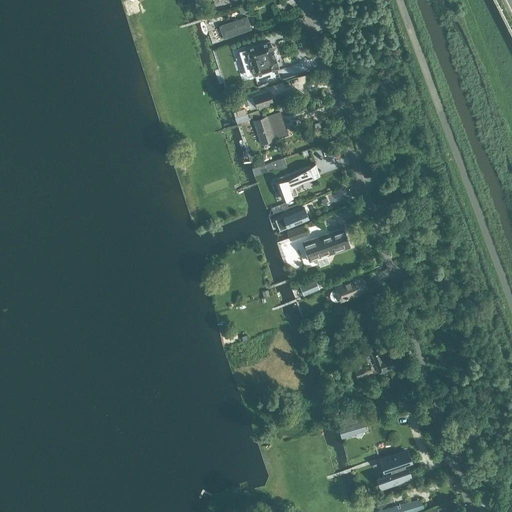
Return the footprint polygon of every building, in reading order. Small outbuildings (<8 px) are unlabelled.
[(242,14),(250,11),(248,5),(239,8),(242,14)] [(219,28),(224,42),(254,31),(249,17),(219,28)] [(246,49),(246,50),(245,50),(253,75),(254,74),(254,75),(279,68),(275,58),(277,58),(275,50),(273,51),(270,41),(246,49)] [(257,108),(273,103),(269,91),(253,96),(257,108)] [(257,133),(284,124),(280,112),(253,121),(257,133)] [(284,124),(257,133),(261,144),(288,135),(284,124)] [(285,199),(297,195),(294,185),(320,175),(316,164),(310,167),(310,166),(277,178),(285,199)] [(274,221),(279,232),(309,222),(305,210),(274,221)] [(287,231),(290,240),(307,234),(304,226),(287,231)] [(309,262),(351,248),(344,227),(302,242),(309,262)] [(340,300),(366,290),(361,278),(336,288),(332,289),(330,292),(330,295),(331,298),(334,300),(337,301),(340,300)] [(299,287),(303,296),(319,289),(315,280),(299,287)] [(380,374),(400,366),(396,356),(383,361),(379,352),(373,355),(380,374)] [(358,378),(373,372),(371,366),(355,371),(358,378)] [(358,416),(339,421),(343,436),(356,432),(362,435),(364,430),(365,430),(365,428),(367,424),(364,423),(363,421),(360,422),(358,416)] [(376,477),(380,486),(410,475),(407,466),(403,468),(402,465),(411,461),(407,450),(377,461),(381,472),(390,469),(391,472),(376,477)] [(421,499),(408,503),(377,511),(419,511),(424,510),(421,499)] [(439,511),(455,511),(451,502),(438,508),(439,511)]
